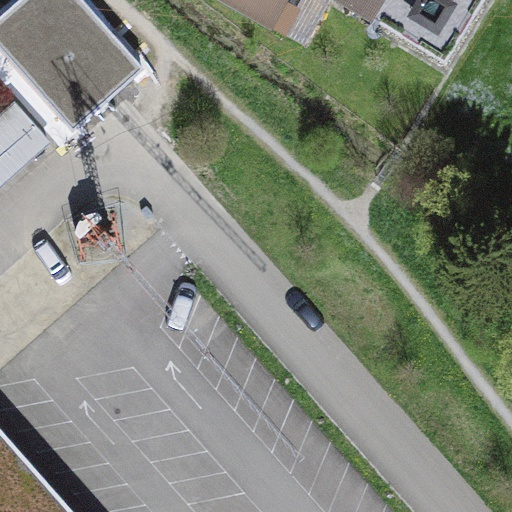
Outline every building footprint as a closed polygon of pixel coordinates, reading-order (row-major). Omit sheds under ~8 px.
[(222,0),(270,27),(284,0),(222,0)] [(343,0),(444,64),(482,0),(343,0)] [(35,86),(75,131),(119,91),(80,46),(35,86)] [(0,189),(49,145),(15,108),(0,121),(0,189)] [(71,511),(0,431),(0,511),(71,511)]
